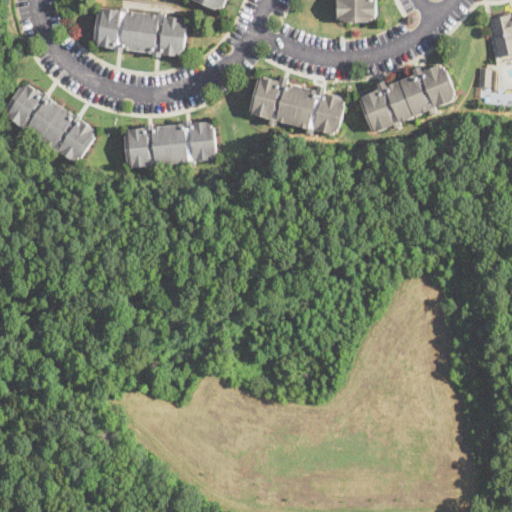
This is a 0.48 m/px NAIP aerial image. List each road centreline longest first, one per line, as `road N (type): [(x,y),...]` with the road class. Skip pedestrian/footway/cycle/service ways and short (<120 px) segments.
road 1 (residential): [(269,0),(229,64),(168,91),(111,85),(81,70),(54,41),(39,0)]
road 2 (residential): [(256,31),(332,60),(356,59),(411,37),(452,0)]
